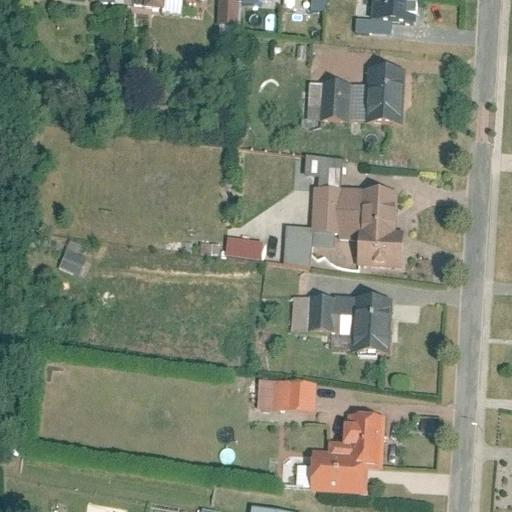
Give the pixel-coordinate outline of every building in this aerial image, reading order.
[(162,11),(163,0),(142,0),(142,9),(162,11)] [(375,0),(374,25),(413,27),(415,0),(375,0)] [(221,1),(221,27),(242,27),(242,1),(221,1)] [(403,70),(368,68),(368,83),(366,123),(400,125),(403,70)] [(366,123),(368,83),(309,81),(305,121),(366,123)] [(323,179),(323,189),(342,189),(343,160),(309,160),(309,178),(323,179)] [(395,190),(358,189),(355,266),(400,268),(402,236),(393,235),(395,190)] [(231,239),(228,257),(263,262),(266,245),(231,239)] [(352,296),(350,352),(389,354),(391,298),(352,296)] [(259,374),(258,402),(275,403),(315,405),(317,376),(276,375),(259,374)] [(343,414),(341,444),(329,443),(328,455),(310,454),(308,490),(365,494),(367,469),(381,470),(384,416),(343,414)]
